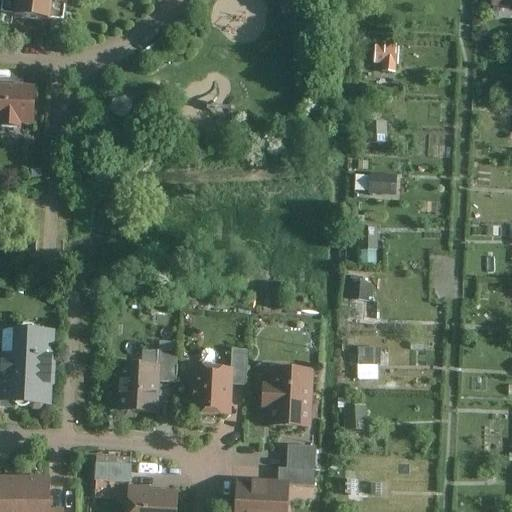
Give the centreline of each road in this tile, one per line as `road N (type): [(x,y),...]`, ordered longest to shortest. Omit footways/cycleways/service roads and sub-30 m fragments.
road 1 (residential): [(205,511),(201,477),(162,449),(74,439),(0,442)]
road 2 (residential): [(0,53),(98,57),(139,36),(175,0)]
